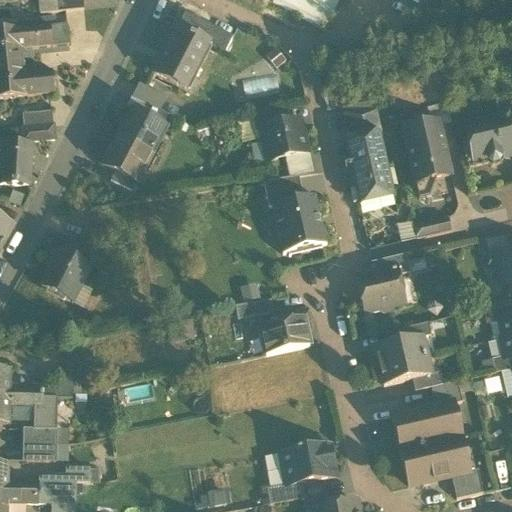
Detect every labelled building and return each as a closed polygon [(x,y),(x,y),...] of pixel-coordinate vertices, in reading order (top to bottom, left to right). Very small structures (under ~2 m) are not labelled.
[(65,0),(57,1),(58,14),(70,13),(85,12),(83,0),(65,0)] [(269,0),(326,29),(341,0),(269,0)] [(184,16),(176,31),(208,48),(207,48),(224,57),(232,41),(184,16)] [(50,30),(51,49),(68,48),(66,28),(50,30)] [(20,33),(21,52),(34,51),(51,49),(50,30),(20,33)] [(0,33),(0,68),(23,66),(22,62),(21,52),(20,33),(19,31),(0,33)] [(191,80),(207,48),(208,48),(176,31),(175,31),(151,76),(176,88),(183,76),(191,80)] [(21,52),(22,62),(35,61),(34,51),(21,52)] [(285,65),(275,52),(265,60),(276,73),(285,65)] [(0,68),(0,101),(26,99),(24,77),(23,66),(0,68)] [(49,74),(24,77),(26,99),(50,97),(49,77),(49,74)] [(49,77),(50,97),(58,96),(57,76),(49,77)] [(185,93),(191,80),(183,76),(176,88),(185,93)] [(132,100),(149,108),(158,113),(165,100),(139,87),(132,100)] [(149,108),(132,100),(131,99),(125,110),(131,113),(143,119),(149,108)] [(510,130),(511,129),(511,101),(495,103),(499,119),(507,118),(510,130)] [(439,126),(440,130),(451,127),(446,107),(430,108),(435,127),(439,126)] [(170,120),(158,113),(149,108),(143,119),(165,130),(170,120)] [(251,120),(255,137),(257,136),(261,135),(264,135),(264,133),(290,127),(286,112),(251,120)] [(132,115),(118,141),(151,158),(158,145),(151,141),(158,128),(164,132),(166,133),(167,131),(165,130),(143,119),(131,113),(130,114),(132,115)] [(345,116),(351,143),(379,137),(374,113),(345,116)] [(21,116),(22,130),(52,127),(51,114),(21,116)] [(488,166),(492,168),(499,167),(501,163),(501,160),(511,157),(511,138),(510,130),(507,118),(499,119),(491,121),(491,120),(464,126),(469,150),(481,147),(484,164),(487,163),(488,166)] [(259,143),(257,136),(255,137),(251,120),(236,125),(241,148),(259,143)] [(264,145),(264,146),(268,164),(282,161),(305,156),(298,125),(290,127),(264,133),(264,135),(267,145),(264,145)] [(403,134),(415,186),(450,178),(440,130),(439,126),(435,127),(403,134)] [(53,142),(52,127),(22,130),(20,130),(22,142),(28,141),(29,144),(53,142)] [(151,141),(158,145),(164,132),(158,128),(151,141)] [(344,145),(358,207),(393,199),(379,137),(351,143),(344,145)] [(144,171),(151,158),(118,141),(104,167),(102,166),(102,167),(115,174),(136,185),(138,186),(139,185),(137,185),(131,181),(138,168),(144,171)] [(0,173),(0,186),(27,189),(31,148),(3,146),(1,166),(0,173)] [(254,167),(268,164),(264,146),(250,149),(254,167)] [(481,147),(469,150),(473,166),(484,164),(481,147)] [(282,161),(286,181),(298,180),(310,178),(305,156),(282,161)] [(137,185),(144,171),(138,168),(131,181),(137,185)] [(109,185),(131,196),(136,185),(115,174),(109,185)] [(268,211),(271,210),(271,209),(303,202),(298,180),(286,181),(263,185),(268,211)] [(271,209),(271,210),(275,228),(277,227),(280,239),(278,239),(282,258),(287,257),(288,260),(321,252),(321,249),(326,248),(321,227),(319,228),(315,229),(314,221),(318,220),(320,220),(315,199),(303,202),(271,209)] [(397,216),(393,199),(358,207),(362,224),(397,216)] [(0,221),(0,246),(11,228),(0,221)] [(413,229),(416,242),(451,235),(448,221),(413,229)] [(399,246),(416,242),(413,229),(412,225),(396,229),(399,246)] [(81,245),(111,253),(114,241),(84,233),(81,245)] [(480,241),(487,269),(497,267),(495,259),(511,255),(511,252),(508,234),(480,241)] [(497,267),(504,297),(511,294),(511,255),(495,259),(497,267)] [(39,290),(67,304),(75,289),(79,291),(80,288),(89,271),(61,256),(53,272),(49,270),(39,290)] [(396,272),(397,279),(410,276),(406,258),(370,266),(373,277),(396,272)] [(378,313),(383,316),(390,315),(393,310),(404,307),(397,279),(396,272),(373,277),(356,281),(364,316),(378,313)] [(92,294),(80,288),(79,291),(75,289),(67,304),(83,312),(92,294)] [(253,291),(241,293),(243,304),(255,301),(253,291)] [(235,309),(237,323),(273,317),(270,303),(235,309)] [(511,307),(496,311),(499,324),(500,324),(500,322),(511,319),(511,307)] [(489,326),(499,324),(496,311),(483,314),(486,327),(489,326)] [(506,360),(506,362),(511,360),(511,319),(500,322),(500,324),(504,341),(502,341),(506,360)] [(260,331),(266,359),(309,350),(303,322),(260,331)] [(191,323),(163,325),(166,345),(194,343),(191,323)] [(489,326),(492,343),(502,341),(504,341),(500,324),(499,324),(489,326)] [(400,333),(402,344),(421,340),(421,341),(430,339),(427,327),(400,333)] [(382,383),(383,390),(412,383),(430,379),(430,378),(421,341),(421,340),(402,344),(374,351),(376,358),(368,360),(374,385),(382,383)] [(487,344),(491,364),(505,360),(506,360),(502,341),(492,343),(487,344)] [(491,364),(493,370),(506,367),(505,360),(491,364)] [(493,370),(494,377),(500,375),(508,374),(506,367),(493,370)] [(0,399),(9,399),(10,388),(10,372),(0,371),(0,399)] [(506,401),(511,399),(511,385),(509,373),(508,374),(500,375),(506,401)] [(68,401),(72,401),(72,396),(73,377),(58,376),(57,389),(57,400),(68,401)] [(415,395),(430,391),(442,389),(439,376),(430,378),(430,379),(412,383),(415,395)] [(73,377),(72,396),(88,396),(88,377),(73,377)] [(457,385),(442,389),(430,391),(435,411),(448,408),(453,406),(453,408),(461,406),(457,385)] [(40,388),(10,388),(9,399),(40,400),(40,388)] [(40,388),(40,400),(57,400),(57,389),(40,388)] [(9,424),(9,411),(9,399),(0,399),(0,426),(9,427),(9,424)] [(40,400),(9,399),(9,411),(33,411),(40,412),(40,400)] [(40,412),(57,412),(57,400),(40,400),(40,412)] [(393,420),(401,455),(456,443),(448,408),(435,411),(393,420)] [(33,411),(9,411),(9,424),(33,425),(33,411)] [(56,432),(57,412),(40,412),(33,411),(33,425),(33,432),(56,432)] [(26,431),(26,448),(56,448),(56,432),(33,432),(26,431)] [(69,432),(56,432),(56,448),(69,448),(69,432)] [(464,478),(456,443),(401,455),(409,490),(451,481),(464,478)] [(286,487),(286,489),(302,486),(335,480),(329,447),(280,456),(286,487)] [(55,464),(56,448),(26,448),(25,463),(55,464)] [(56,448),(55,464),(69,465),(69,448),(56,448)] [(286,487),(280,456),(264,459),(270,490),(286,487)] [(76,486),(89,486),(90,471),(65,471),(65,484),(76,485),(76,486)] [(100,471),(90,471),(89,486),(100,486),(100,471)] [(451,481),(456,503),(482,496),(477,474),(468,476),(469,477),(464,478),(451,481)] [(38,484),(8,483),(7,495),(76,496),(76,486),(76,485),(65,484),(63,484),(59,478),(39,478),(38,484)] [(266,491),(269,508),(305,502),(302,486),(286,489),(286,487),(270,490),(266,491)] [(207,495),(209,509),(228,506),(226,492),(207,495)] [(76,496),(7,495),(7,506),(51,507),(75,508),(76,496)] [(303,502),(304,511),(315,511),(329,510),(327,498),(303,502)]
